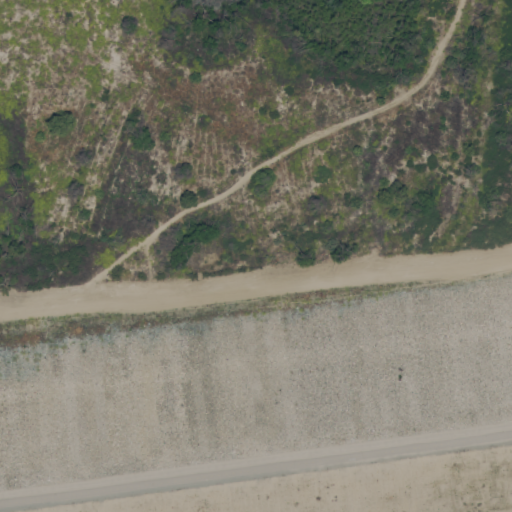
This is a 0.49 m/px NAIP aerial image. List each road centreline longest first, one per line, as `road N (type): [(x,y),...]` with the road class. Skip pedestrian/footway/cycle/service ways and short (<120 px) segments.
road 1 (track): [(0,308),(511,251)]
road 2 (track): [(58,303),(212,195),(411,82),(461,0)]
